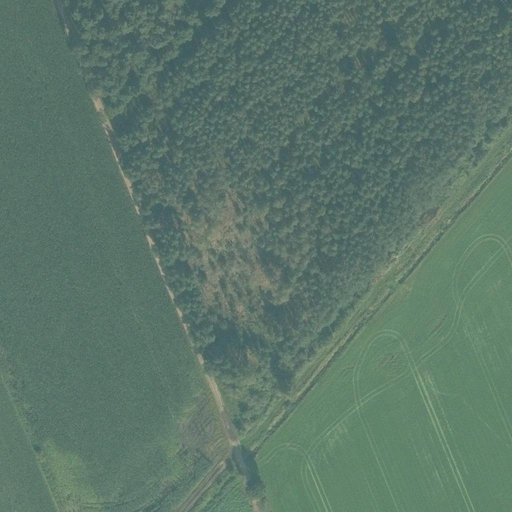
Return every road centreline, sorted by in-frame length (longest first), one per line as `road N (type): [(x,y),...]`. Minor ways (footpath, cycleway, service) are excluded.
road 1 (track): [(261,511),(132,116),(79,0)]
road 2 (track): [(231,0),(132,116)]
